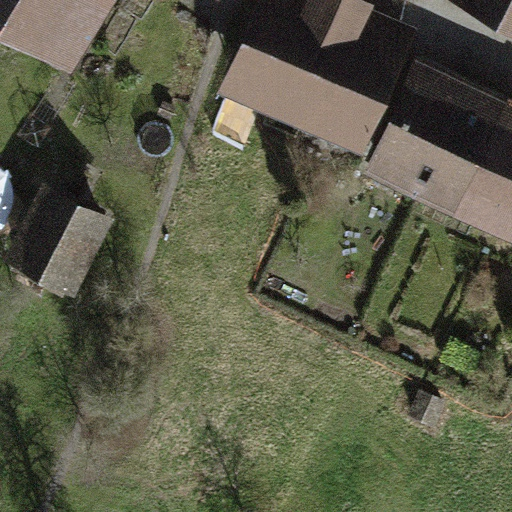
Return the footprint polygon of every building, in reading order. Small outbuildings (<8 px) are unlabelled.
[(0,0),(0,14),(64,53),(97,0),(0,0)] [(278,0),(267,0),(237,69),(316,103),(310,117),(343,131),(349,117),(362,122),(394,50),(346,29),(358,0),(317,0),(311,14),(278,0)] [(503,0),(481,0),(499,9),(503,0)] [(511,0),(503,0),(499,9),(511,15),(511,0)] [(501,104),(418,67),(376,158),(459,195),(501,104)] [(511,109),(501,104),(459,195),(511,219),(511,109)] [(51,188),(18,250),(67,275),(99,213),(51,188)] [(433,417),(441,398),(421,389),(413,409),(433,417)]
